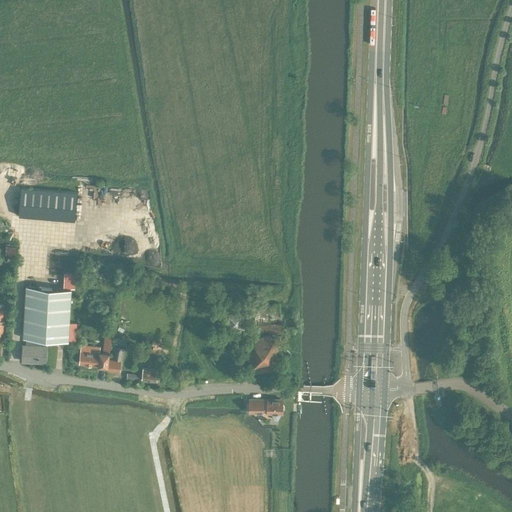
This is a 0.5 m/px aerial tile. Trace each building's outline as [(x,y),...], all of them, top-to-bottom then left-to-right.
[(76,220),(78,191),(22,186),(20,215),(76,220)] [(17,248),(7,247),(6,256),(17,256),(17,248)] [(75,287),(76,272),(66,272),(65,287),(75,287)] [(23,359),(23,360),(28,360),(47,362),(47,360),(48,345),(41,345),(41,338),(68,339),(69,338),(77,338),(78,321),(70,320),(72,288),(49,286),(27,285),(24,337),(27,337),(27,344),(24,344),(23,359)] [(250,372),(280,369),(277,334),(282,334),(279,303),(253,305),(256,336),(247,337),(250,372)] [(246,312),(226,313),(227,330),(246,329),(246,312)] [(109,366),(110,360),(113,335),(107,334),(103,365),(109,366)] [(99,365),(99,360),(101,347),(83,344),(80,363),(99,365)] [(124,346),(117,345),(115,357),(122,358),(124,346)] [(121,370),(122,360),(111,359),(109,368),(121,370)] [(158,381),(159,369),(144,367),(143,374),(142,379),(158,381)] [(268,398),(264,398),(250,398),(250,411),(264,411),(268,411),(273,412),(273,414),(275,419),(278,419),(282,412),(283,412),(284,410),(285,407),(284,404),(284,398),(268,398)]
